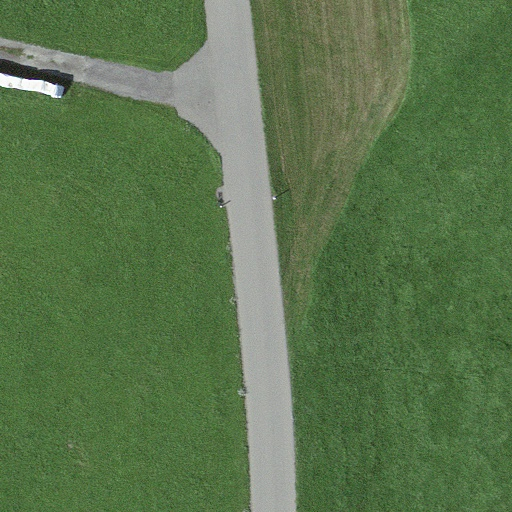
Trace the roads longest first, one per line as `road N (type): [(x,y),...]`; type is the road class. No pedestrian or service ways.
road 1 (residential): [(237,0),(278,511)]
road 2 (track): [(249,110),(0,46)]
